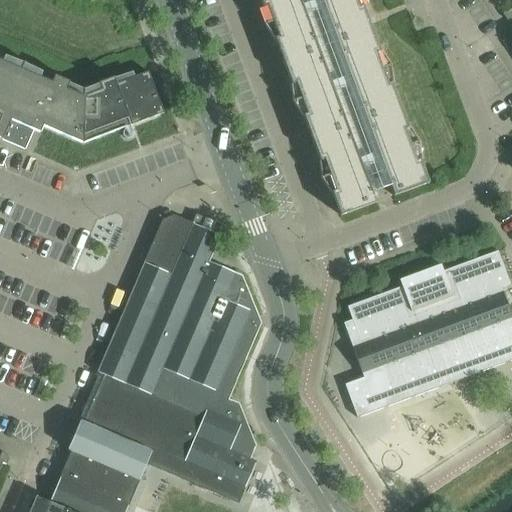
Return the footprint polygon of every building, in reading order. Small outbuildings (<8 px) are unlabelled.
[(290,86),(291,97),(292,103),(301,117),(302,116),(319,162),(318,162),(320,179),(329,193),(331,193),(339,217),(374,204),(371,194),(389,187),(393,197),(428,184),(419,160),(420,160),(418,143),(409,129),(408,129),(391,84),(392,83),(389,66),(380,52),(379,53),(362,7),(363,6),(362,0),(259,0),(262,8),(261,9),(263,26),(273,40),(274,39),(291,85),(290,86)] [(502,14),(506,21),(511,17),(511,11),(510,9),(502,14)] [(0,140),(24,151),(32,131),(39,134),(42,127),(82,145),(163,114),(147,73),(115,85),(113,78),(98,84),(100,91),(83,97),(65,90),(68,83),(54,77),(51,83),(0,61),(0,140)] [(71,451),(59,478),(127,507),(145,465),(160,471),(225,499),(237,504),(241,496),(243,490),(255,462),(249,460),(255,447),(238,405),(228,400),(230,394),(259,326),(260,324),(258,318),(241,277),(233,274),(208,263),(220,236),(191,224),(172,216),(161,221),(96,373),(100,375),(103,376),(83,424),(71,451)] [(356,419),(442,387),(511,360),(511,320),(500,289),(509,285),(497,252),(442,272),(440,265),(398,281),(401,287),(346,307),(351,321),(343,324),(363,378),(344,386),(356,419)] [(0,466),(1,464),(5,466),(9,457),(0,453),(0,466)] [(59,478),(49,503),(48,504),(66,511),(124,511),(127,507),(59,478)] [(66,511),(48,504),(49,503),(35,497),(28,511),(66,511)]
